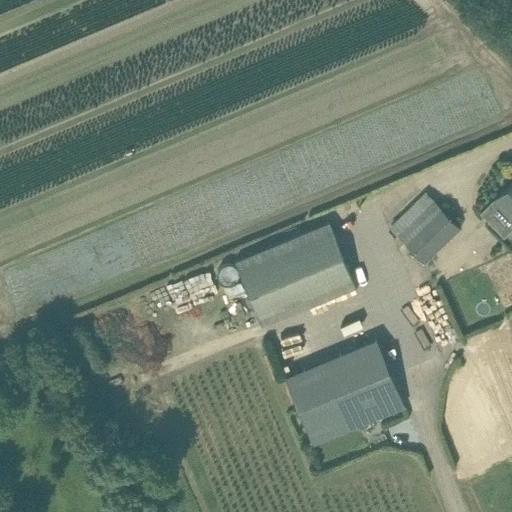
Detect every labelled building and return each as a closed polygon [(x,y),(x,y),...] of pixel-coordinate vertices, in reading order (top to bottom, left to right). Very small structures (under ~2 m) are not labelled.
[(511,181),(495,198),(511,215),(511,181)] [(400,237),(425,262),(462,225),(438,201),(400,237)] [(236,259),(263,324),(355,286),(329,221),(236,259)] [(230,258),(215,264),(224,288),(240,281),(230,258)] [(285,373),(314,442),(404,405),(375,336),(285,373)]
